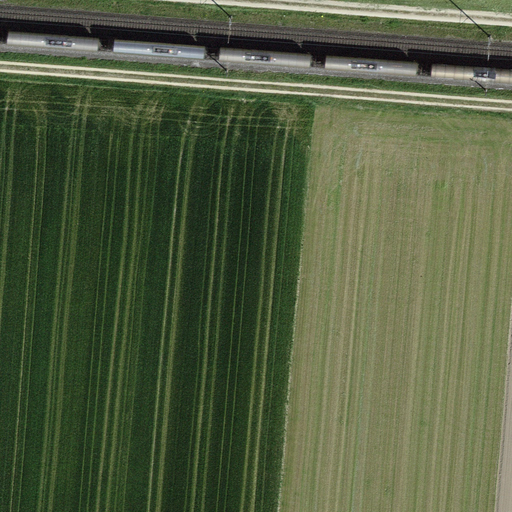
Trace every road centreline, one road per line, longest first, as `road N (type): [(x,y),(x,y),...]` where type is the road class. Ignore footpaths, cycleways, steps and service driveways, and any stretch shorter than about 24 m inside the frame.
road 1 (track): [(511,105),(0,66)]
road 2 (track): [(233,0),(511,20)]
